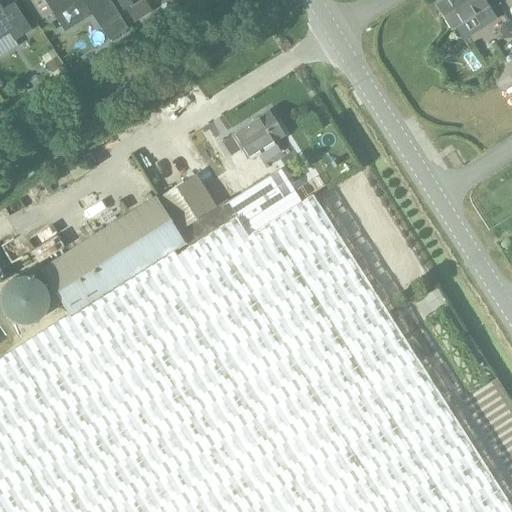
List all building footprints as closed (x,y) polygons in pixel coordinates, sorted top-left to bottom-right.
[(44,0),(49,7),(55,16),(80,0),(83,0),(110,40),(128,29),(108,0),(44,0)] [(445,0),(434,7),(448,31),(487,7),(482,0),(445,0)] [(14,41),(29,31),(13,6),(2,13),(0,9),(0,38),(8,33),(14,41)] [(246,162),(283,139),(268,114),(231,137),(232,139),(222,145),(230,158),(240,152),(246,162)] [(89,153),(76,160),(82,170),(95,163),(89,153)] [(511,511),(511,510),(311,196),(301,203),(279,169),(227,202),(226,200),(215,207),(194,175),(156,200),(155,197),(40,270),(69,316),(0,359),(0,511),(511,511)] [(38,267),(64,250),(57,238),(31,255),(38,267)] [(30,277),(23,276),(15,277),(8,280),(2,286),(0,291),(0,309),(0,310),(4,316),(10,321),(18,324),(27,324),(35,321),(41,316),(45,310),(47,303),(46,295),(43,287),(37,280),(30,277)]
